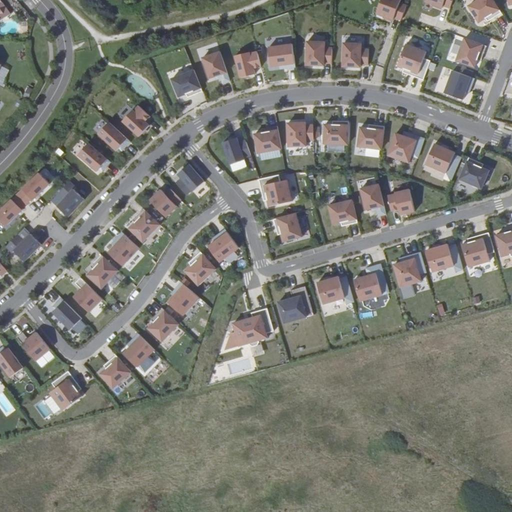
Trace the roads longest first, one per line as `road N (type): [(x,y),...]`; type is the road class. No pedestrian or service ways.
road 1 (residential): [(480,130),(373,95),(300,92),(244,105),(181,134)]
road 2 (residential): [(232,194),(189,231),(143,300),(77,358),(21,295)]
road 3 (residential): [(264,275),(511,200)]
road 4 (residential): [(181,134),(21,295)]
road 5 (residential): [(0,164),(63,70),(59,24),(39,0)]
